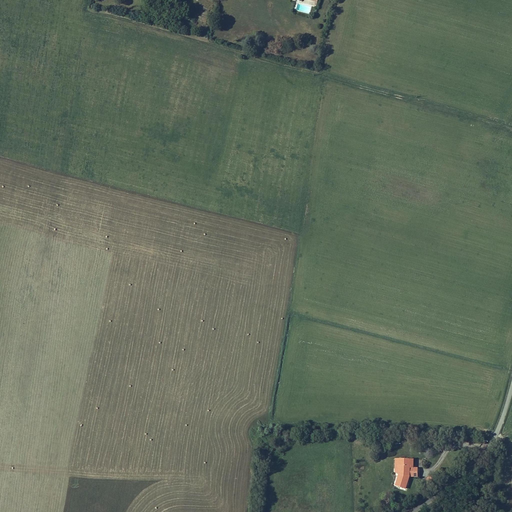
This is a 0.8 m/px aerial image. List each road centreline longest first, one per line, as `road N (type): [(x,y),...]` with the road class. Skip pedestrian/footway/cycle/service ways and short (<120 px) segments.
road 1 (track): [(87,0),(89,10),(511,128)]
road 2 (residential): [(413,511),(478,459),(511,387)]
